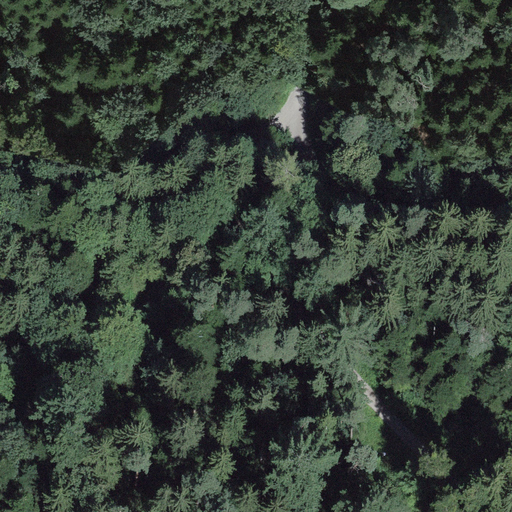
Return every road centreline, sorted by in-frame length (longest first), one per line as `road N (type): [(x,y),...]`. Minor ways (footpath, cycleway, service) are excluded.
road 1 (track): [(118,171),(175,194),(226,234),(479,511)]
road 2 (track): [(297,148),(273,193),(0,433)]
road 3 (track): [(0,194),(236,143),(283,115),(304,71)]
road 4 (track): [(511,244),(385,226),(349,206),(297,148),(283,115)]
